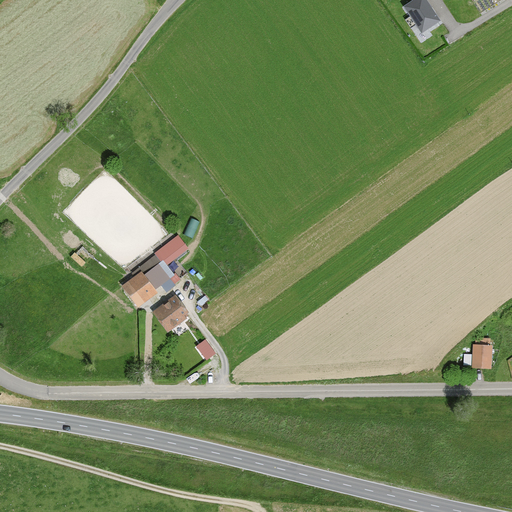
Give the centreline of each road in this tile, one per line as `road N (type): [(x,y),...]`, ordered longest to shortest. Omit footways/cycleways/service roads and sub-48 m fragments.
road 1 (unclassified): [(0,376),(59,394),(511,388)]
road 2 (secondary): [(0,414),(461,511)]
road 3 (track): [(0,445),(260,511)]
road 4 (unclassified): [(0,199),(97,102),(177,0)]
